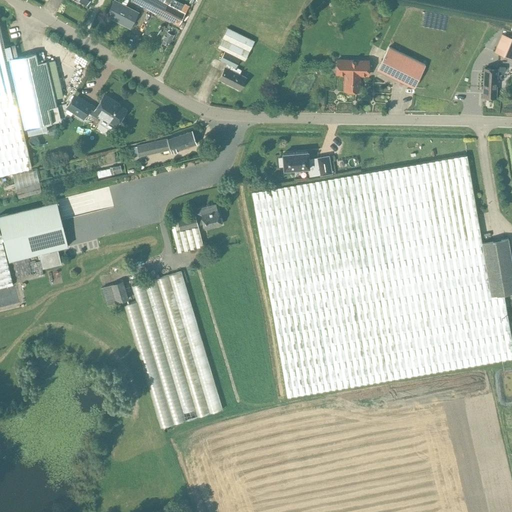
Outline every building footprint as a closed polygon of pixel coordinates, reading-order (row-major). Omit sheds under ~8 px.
[(138,13),(114,0),(106,15),(130,28),(138,13)] [(184,15),(157,0),(130,0),(179,25),(184,15)] [(219,79),(240,90),(246,77),(239,74),(242,70),(236,67),(240,59),(244,61),(254,41),(227,28),(217,47),(225,51),(220,60),(227,64),(219,79)] [(0,175),(32,168),(23,130),(27,129),(28,134),(47,130),(46,124),(52,123),(49,108),(57,106),(47,62),(39,63),(36,54),(12,59),(9,44),(4,45),(0,29),(0,175)] [(163,41),(164,41),(163,44),(166,45),(168,43),(169,44),(173,36),(167,33),(163,41)] [(511,60),(511,38),(502,34),(493,53),(511,60)] [(378,70),(414,88),(425,65),(389,47),(378,70)] [(345,91),(359,91),(359,75),(368,75),(369,61),(337,60),(336,74),(345,74),(345,91)] [(484,68),(483,97),(496,98),(497,69),(484,68)] [(97,119),(98,117),(92,114),(96,108),(75,95),(65,109),(84,121),(89,114),(97,119)] [(100,114),(117,124),(126,110),(104,96),(96,108),(92,114),(98,117),(100,114)] [(49,134),(57,133),(55,124),(47,126),(49,134)] [(131,147),(133,157),(139,155),(139,157),(171,149),(172,153),(195,145),(190,131),(168,139),(167,138),(137,145),(137,146),(131,147)] [(319,176),(319,177),(330,176),(329,157),(318,158),(318,159),(308,160),(308,152),(283,154),(283,158),(278,158),(279,167),(284,167),(284,171),(308,169),(309,177),(319,176)] [(252,192),(287,396),(511,357),(511,342),(504,294),(511,293),(511,261),(508,238),(482,243),(480,230),(467,155),(252,192)] [(18,198),(42,192),(40,183),(16,189),(18,198)] [(39,254),(43,270),(61,265),(58,250),(68,247),(56,202),(0,216),(0,226),(9,262),(39,254)] [(218,211),(217,211),(215,204),(193,210),(194,214),(170,221),(173,233),(178,253),(203,246),(198,225),(203,224),(204,229),(221,225),(218,211)] [(0,288),(12,285),(0,234),(0,288)] [(131,286),(136,303),(124,306),(160,427),(222,409),(181,271),(131,286)] [(101,288),(107,306),(129,299),(123,281),(101,288)]
